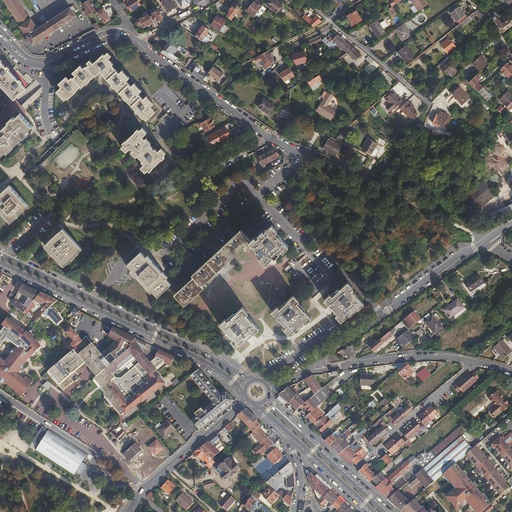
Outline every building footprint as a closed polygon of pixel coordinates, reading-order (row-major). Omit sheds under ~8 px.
[(3,0),(21,26),(20,27),(26,36),(37,28),(31,19),(31,20),(17,0),(3,0)] [(87,16),(96,11),(88,0),(83,4),(86,9),(84,11),(87,16)] [(128,0),(124,3),(130,12),(141,5),(137,0),(128,0)] [(173,0),(162,0),(161,2),(168,12),(178,6),(173,0)] [(276,0),(271,0),(267,6),(276,13),(283,5),(276,0)] [(336,0),(325,0),(336,8),(340,3),(336,0)] [(418,11),(428,5),(424,0),(412,0),(412,1),(418,11)] [(254,1),(246,11),(253,16),(254,16),(261,7),(254,1)] [(261,7),(254,16),(256,18),(258,18),(259,18),(267,8),(263,5),(261,7)] [(230,12),(227,16),(231,19),(238,10),(233,6),(230,10),(229,12),(230,12)] [(459,24),(468,17),(459,6),(450,13),(459,24)] [(37,28),(26,36),(32,45),(77,16),(70,7),(37,28)] [(152,15),(156,23),(164,18),(158,8),(154,11),(151,13),(150,13),(152,15)] [(103,9),(97,12),(104,23),(110,19),(110,18),(110,17),(109,16),(108,16),(106,12),(106,11),(105,11),(105,10),(104,9),(103,9)] [(490,19),(489,18),(477,9),(476,10),(474,12),(486,22),(490,19)] [(356,10),(347,16),(352,25),(362,20),(356,10)] [(473,12),(468,17),(459,24),(462,27),(466,24),(466,23),(467,23),(476,16),(473,12)] [(490,15),(492,17),(499,29),(501,32),(506,30),(511,25),(511,24),(508,19),(502,23),(500,19),(499,19),(498,20),(497,18),(499,16),(496,12),(490,15)] [(154,27),(158,25),(156,23),(152,15),(149,16),(148,14),(144,17),(139,19),(137,20),(136,22),(138,25),(142,23),(142,25),(143,24),(143,25),(142,25),(144,28),(152,23),(152,24),(154,27)] [(309,23),(313,27),(314,27),(322,22),(316,16),(311,20),(305,14),(303,17),(309,23)] [(214,21),(211,25),(213,26),(212,28),(217,31),(217,29),(219,31),(220,30),(222,32),(225,29),(227,27),(223,25),(226,21),(216,15),(213,20),(214,21)] [(372,36),(375,40),(386,33),(382,26),(378,21),(378,20),(370,25),(375,34),(372,36)] [(404,24),(395,30),(402,40),(412,34),(404,24)] [(195,37),(206,43),(211,36),(207,33),(210,30),(203,25),(197,33),(195,37)] [(327,40),(338,49),(340,47),(345,41),(337,34),(335,36),(333,34),(327,40)] [(446,34),(438,41),(447,53),(448,53),(456,47),(454,44),(451,41),(446,34)] [(308,42),(311,46),(322,40),(320,36),(308,42)] [(348,54),(353,48),(345,41),(340,47),(348,54)] [(161,52),(175,62),(178,58),(174,56),(174,53),(176,51),(178,50),(183,53),(185,55),(186,52),(187,51),(180,46),(176,42),(174,44),(173,45),(169,42),(163,50),(161,52)] [(406,45),(398,52),(406,62),(415,56),(406,45)] [(459,46),(449,56),(439,65),(440,65),(448,75),(450,74),(452,76),(457,71),(448,61),(449,59),(449,60),(462,49),(459,46)] [(362,56),(353,48),(348,54),(355,60),(362,56)] [(248,53),(256,58),(259,55),(254,52),(250,49),(248,53)] [(268,51),(259,55),(264,65),(273,60),(268,51)] [(293,54),(292,54),(295,65),(307,61),(304,51),(293,54)] [(144,118),(147,120),(156,112),(151,107),(154,104),(146,96),(143,99),(139,94),(142,91),(134,83),(131,86),(127,81),(130,78),(122,70),(119,73),(112,66),(114,64),(109,59),(112,56),(108,52),(105,55),(103,54),(93,63),(90,60),(87,63),(89,65),(86,67),(86,66),(83,68),(80,65),(72,73),(75,76),(73,78),(72,77),(69,79),(66,76),(58,84),(61,87),(56,92),(65,101),(67,98),(75,91),(75,90),(80,85),(81,86),(86,82),(89,79),(94,74),(95,76),(96,76),(101,72),(101,71),(103,73),(108,78),(113,84),(116,86),(120,91),(125,96),(128,99),(133,104),(137,109),(137,110),(144,118)] [(473,64),(480,71),(488,64),(486,61),(487,60),(482,55),(473,64)] [(2,56),(0,57),(0,58),(2,61),(1,62),(6,67),(8,66),(10,69),(9,70),(19,80),(20,79),(23,82),(21,83),(27,88),(30,85),(2,56)] [(184,68),(191,73),(197,63),(190,58),(184,68)] [(365,68),(369,74),(378,66),(374,60),(365,68)] [(511,66),(507,62),(500,69),(508,77),(511,73),(511,66)] [(195,76),(202,81),(206,76),(201,73),(202,71),(200,70),(201,69),(196,66),(194,69),(194,70),(192,73),(195,76)] [(224,74),(213,66),(206,75),(211,78),(212,77),(214,78),(214,80),(216,81),(217,80),(218,81),(224,74)] [(285,82),(295,76),(290,68),(280,74),(285,82)] [(364,69),(361,72),(366,77),(369,75),(364,69)] [(470,81),(469,82),(474,88),(478,92),(483,87),(478,81),(480,79),(479,78),(481,75),(479,72),(471,80),(470,81)] [(319,75),(308,82),(310,87),(322,79),(319,75)] [(0,88),(7,96),(10,93),(3,86),(0,82),(0,88)] [(460,86),(451,93),(462,105),(470,98),(460,86)] [(483,87),(478,92),(487,101),(492,96),(483,87)] [(0,125),(22,106),(15,99),(12,101),(7,96),(7,97),(0,89),(0,125)] [(67,98),(68,99),(76,92),(76,91),(75,91),(67,98)] [(394,91),(385,99),(389,104),(386,107),(390,112),(394,109),(403,101),(394,91)] [(511,94),(508,91),(499,99),(505,105),(504,106),(505,108),(506,106),(510,110),(511,108),(511,94)] [(322,102),(316,111),(330,119),(335,111),(326,106),(333,96),(328,93),(322,102)] [(263,97),(257,106),(268,114),(275,105),(263,97)] [(410,104),(408,101),(400,108),(411,121),(418,114),(415,110),(414,110),(413,108),(414,107),(415,106),(411,103),(410,104)] [(287,119),(289,112),(289,111),(286,110),(282,108),(279,116),(287,119)] [(143,119),(144,118),(137,110),(136,110),(136,111),(143,119)] [(448,115),(440,111),(439,115),(437,114),(436,117),(435,119),(433,123),(437,125),(438,124),(444,126),(444,125),(448,116),(448,115)] [(297,116),(289,112),(287,119),(285,122),(291,126),(297,116)] [(22,137),(28,131),(33,126),(20,113),(10,123),(9,122),(0,130),(0,155),(1,157),(6,151),(12,146),(13,148),(23,138),(22,137)] [(209,116),(207,117),(197,123),(199,127),(200,126),(201,127),(202,126),(205,131),(205,132),(215,126),(209,116)] [(226,126),(216,131),(222,142),(234,136),(232,133),(230,134),(226,126)] [(142,162),(143,163),(144,164),(141,167),(146,173),(148,170),(151,168),(152,169),(162,159),(161,158),(164,156),(164,155),(166,153),(161,148),(158,151),(156,148),(155,149),(150,144),(145,139),(143,137),(147,133),(142,127),(140,130),(138,128),(135,131),(136,131),(126,141),(125,140),(123,143),(124,144),(121,147),(126,152),(131,148),(139,157),(143,161),(142,162)] [(347,129),(338,137),(342,139),(350,133),(347,129)] [(63,144),(59,148),(58,149),(39,167),(67,198),(94,173),(92,171),(92,170),(90,168),(89,168),(80,158),(93,146),(89,142),(90,141),(88,138),(87,139),(86,138),(90,135),(88,132),(84,136),(79,130),(65,142),(63,144)] [(222,142),(216,131),(208,136),(212,145),(218,142),(220,141),(220,143),(222,142)] [(331,137),(329,140),(341,146),(342,143),(335,139),(331,137)] [(368,138),(362,149),(363,150),(362,152),(366,154),(367,152),(371,154),(375,157),(378,152),(378,150),(377,148),(375,148),(378,144),(368,138)] [(325,149),(329,140),(327,139),(322,149),(337,157),(342,146),(341,146),(336,154),(325,149)] [(341,146),(329,140),(325,149),(336,154),(341,146)] [(266,152),(270,161),(279,157),(274,148),(266,152)] [(262,166),(270,161),(266,152),(258,157),(262,166)] [(227,179),(230,178),(227,174),(230,173),(226,166),(221,168),(227,179)] [(475,180),(480,176),(472,167),(467,171),(475,181),(475,180)] [(220,183),(227,179),(221,168),(213,172),(220,183)] [(475,181),(467,171),(465,172),(473,182),(475,181)] [(495,173),(485,182),(491,189),(497,184),(496,183),(501,179),(495,173)] [(491,189),(485,182),(480,176),(475,180),(475,181),(478,184),(464,196),(477,211),(496,195),(491,189)] [(0,211),(11,223),(14,219),(25,209),(29,205),(10,185),(6,188),(7,189),(0,195),(0,211)] [(241,230),(212,257),(222,268),(249,242),(262,256),(260,258),(266,264),(273,257),(275,258),(282,251),(283,252),(289,246),(275,232),(277,230),(272,224),(270,226),(266,222),(263,219),(259,222),(246,235),(241,230)] [(49,242),(45,245),(64,266),(68,262),(67,262),(78,251),(79,252),(82,249),(63,228),(59,232),(60,232),(49,242)] [(59,232),(49,242),(60,232),(59,232)] [(67,262),(68,262),(79,252),(78,251),(67,262)] [(141,251),(127,264),(138,275),(137,276),(146,286),(148,285),(158,296),(171,284),(161,273),(162,272),(152,261),(151,262),(141,251)] [(222,268),(212,257),(207,261),(206,262),(216,273),(217,272),(222,268)] [(216,273),(206,262),(192,275),(194,277),(174,295),(184,306),(204,288),(204,287),(202,286),(216,273)] [(487,268),(489,273),(505,267),(503,262),(487,268)] [(471,292),(485,283),(478,273),(464,283),(470,292),(471,292)] [(330,294),(324,299),(337,314),(335,316),(341,322),(356,308),(358,310),(364,304),(351,290),(353,288),(348,282),(332,296),(330,294)] [(12,304),(14,306),(24,313),(32,303),(34,300),(41,292),(22,283),(18,293),(25,296),(21,303),(15,299),(13,301),(12,304)] [(486,285),(485,283),(471,292),(473,295),(487,286),(486,285)] [(35,315),(30,319),(33,321),(43,313),(51,307),(54,303),(58,301),(41,292),(34,300),(41,305),(46,303),(47,304),(44,307),(35,315)] [(0,304),(5,307),(10,310),(14,306),(12,304),(13,301),(0,294),(0,304)] [(284,329),(290,335),(304,322),(306,324),(312,318),(298,303),(300,301),(294,295),(280,308),(278,306),(271,312),(286,327),(284,329)] [(457,299),(443,310),(450,318),(464,308),(457,299)] [(32,303),(24,313),(26,315),(30,311),(34,305),(32,303)] [(230,340),(235,346),(251,331),(253,333),(259,328),(247,315),(249,313),(243,306),(228,321),(226,318),(219,324),(232,338),(230,340)] [(63,320),(51,307),(43,313),(47,317),(49,316),(57,325),(63,320)] [(74,314),(75,315),(75,316),(80,311),(74,308),(69,315),(71,317),(74,314)] [(30,311),(26,315),(30,319),(35,315),(30,311)] [(420,320),(421,319),(414,311),(404,319),(407,323),(411,327),(417,322),(418,322),(420,320)] [(432,316),(425,322),(435,334),(442,328),(432,316)] [(408,330),(411,327),(407,323),(404,319),(401,322),(408,330)] [(165,384),(155,371),(145,380),(148,384),(134,395),(131,391),(128,393),(119,382),(115,385),(113,382),(112,381),(116,377),(113,374),(119,369),(117,366),(131,354),(134,357),(141,364),(147,359),(143,353),(144,352),(143,351),(145,346),(135,341),(136,338),(126,334),(113,327),(109,337),(117,341),(115,345),(103,356),(86,336),(82,340),(78,337),(79,336),(70,327),(65,332),(71,338),(66,344),(69,348),(72,351),(68,355),(66,353),(59,359),(61,361),(47,372),(59,385),(63,391),(74,382),(69,376),(86,362),(98,376),(94,379),(106,393),(107,394),(106,395),(105,396),(105,397),(104,398),(104,399),(104,400),(104,401),(104,402),(105,403),(105,404),(106,405),(107,406),(108,407),(109,407),(110,407),(111,407),(112,407),(113,407),(121,416),(126,412),(129,412),(142,402),(165,384)] [(251,331),(235,346),(236,347),(251,332),(253,334),(260,329),(259,328),(253,333),(251,331)] [(407,331),(398,339),(400,341),(404,347),(414,339),(407,331)] [(374,344),(370,348),(374,352),(377,349),(378,348),(379,348),(384,343),(393,336),(392,335),(389,332),(377,342),(374,344)] [(466,334),(454,345),(458,349),(459,348),(461,346),(463,348),(469,343),(472,341),(469,338),(471,336),(468,332),(465,334),(466,334)] [(20,341),(26,349),(28,347),(22,340),(20,341)] [(502,340),(494,347),(500,354),(499,355),(503,359),(511,352),(502,340)] [(23,351),(16,345),(10,353),(11,354),(5,362),(0,357),(0,380),(4,384),(5,383),(15,390),(15,391),(22,396),(25,392),(26,393),(31,386),(30,386),(33,382),(26,376),(23,380),(21,379),(23,378),(17,374),(27,361),(21,357),(22,355),(20,354),(23,351)] [(350,359),(356,358),(354,355),(357,353),(354,348),(351,350),(348,347),(347,345),(342,349),(350,359)] [(26,349),(32,355),(35,352),(30,346),(28,347),(26,349)] [(159,350),(152,355),(155,359),(164,352),(159,350)] [(117,366),(119,369),(134,357),(131,354),(117,366)] [(145,380),(155,371),(147,361),(148,360),(148,359),(147,359),(141,364),(148,374),(139,381),(140,383),(145,380)] [(421,368),(415,373),(420,379),(427,374),(421,368)] [(191,421),(199,429),(234,401),(226,392),(221,396),(199,369),(191,376),(213,403),(203,411),(201,408),(195,414),(197,416),(191,421)] [(387,387),(400,375),(396,371),(376,388),(385,398),(389,403),(393,408),(395,406),(402,401),(394,391),(393,390),(390,392),(388,389),(389,389),(387,387)] [(59,385),(47,372),(40,378),(48,381),(49,380),(52,382),(52,383),(52,384),(52,385),(53,385),(56,387),(59,385)] [(463,378),(470,386),(480,378),(474,372),(471,374),(469,372),(465,375),(463,378)] [(360,374),(360,385),(374,386),(374,375),(360,374)] [(310,388),(318,382),(313,375),(304,379),(310,387),(310,388)] [(463,392),(470,386),(463,378),(458,382),(453,386),(458,393),(461,390),(463,392)] [(315,394),(322,388),(318,382),(310,388),(315,394)] [(279,394),(289,403),(296,395),(298,393),(291,386),(288,387),(279,394)] [(347,396),(339,388),(336,391),(343,399),(347,396)] [(396,389),(394,391),(402,401),(403,400),(404,399),(400,394),(399,394),(396,389)] [(497,390),(489,398),(495,406),(489,411),(489,413),(492,417),(495,417),(500,412),(501,413),(510,405),(497,390)] [(289,403),(296,410),(305,403),(296,395),(289,403)] [(380,402),(384,406),(389,403),(385,398),(380,402)] [(305,403),(302,405),(309,414),(316,407),(317,407),(310,399),(305,403)] [(159,407),(164,413),(172,406),(167,400),(159,407)] [(368,404),(372,409),(376,405),(372,400),(368,404)] [(413,411),(411,409),(410,408),(413,405),(409,400),(405,403),(407,405),(400,412),(405,418),(413,411)] [(340,408),(337,405),(328,412),(331,416),(340,408)] [(439,414),(431,405),(429,407),(424,411),(432,420),(439,414)] [(325,415),(316,407),(309,414),(306,416),(315,424),(325,415)] [(174,408),(166,416),(171,422),(179,414),(174,408)] [(237,415),(249,427),(256,421),(258,419),(246,408),(237,415)] [(417,417),(422,422),(425,426),(432,420),(424,411),(420,415),(417,417)] [(385,415),(390,422),(393,420),(397,424),(399,423),(405,418),(400,412),(392,418),(388,413),(385,415)] [(325,415),(315,424),(318,428),(321,432),(332,422),(328,418),(328,419),(325,415)] [(375,433),(380,439),(388,432),(384,427),(386,425),(381,418),(378,421),(382,426),(375,433)] [(408,426),(415,434),(422,429),(424,431),(427,428),(425,426),(422,422),(419,425),(415,420),(413,422),(408,426)] [(81,421),(70,431),(75,436),(81,440),(84,437),(82,434),(88,428),(81,421)] [(165,438),(175,429),(167,421),(162,425),(159,423),(155,427),(165,438)] [(251,430),(253,432),(259,427),(260,426),(256,421),(249,427),(237,437),(239,440),(251,430)] [(225,427),(228,431),(229,432),(234,428),(230,423),(225,427)] [(43,426),(32,442),(38,447),(36,450),(74,475),(75,473),(81,476),(87,465),(82,462),(87,455),(49,430),(48,431),(46,430),(46,428),(43,426)] [(402,439),(406,443),(407,445),(411,443),(409,440),(415,434),(408,426),(405,429),(401,432),(405,437),(402,439)] [(253,432),(251,434),(260,443),(253,450),(259,457),(274,444),(259,427),(253,432)] [(464,434),(458,427),(431,451),(436,457),(461,436),(464,434)] [(324,441),(329,445),(341,435),(337,430),(324,441)] [(219,432),(200,448),(212,459),(225,448),(218,440),(222,436),(219,432)] [(329,445),(334,450),(344,440),(345,440),(346,439),(346,438),(348,437),(343,433),(341,435),(329,445)] [(364,441),(365,443),(368,441),(372,445),(380,439),(375,433),(367,439),(363,434),(360,436),(364,441)] [(500,437),(491,444),(501,455),(501,456),(511,467),(511,450),(511,451),(510,449),(509,448),(510,448),(509,447),(507,446),(509,444),(511,441),(511,435),(510,433),(502,440),(500,437)] [(391,440),(398,449),(406,443),(402,439),(398,434),(394,438),(391,440)] [(358,446),(364,441),(360,436),(355,441),(358,446)] [(465,455),(472,449),(461,436),(436,457),(423,469),(434,481),(443,474),(455,463),(465,455)] [(157,440),(148,447),(155,456),(164,448),(157,440)] [(334,450),(339,454),(342,452),(349,446),(350,445),(345,440),(344,440),(334,450)] [(390,453),(392,455),(398,449),(391,440),(389,443),(384,446),(390,453)] [(138,455),(139,456),(143,452),(136,443),(126,452),(123,454),(130,462),(133,458),(138,455)] [(342,452),(352,461),(359,455),(360,454),(364,451),(360,447),(354,452),(349,446),(342,452)] [(472,449),(465,455),(476,467),(477,467),(486,478),(485,478),(500,495),(509,488),(501,479),(503,477),(498,472),(497,473),(495,471),(494,471),(495,470),(494,469),(492,468),(494,466),(489,461),(487,462),(486,460),(485,459),(485,460),(483,457),(485,456),(480,450),(478,452),(476,450),(474,447),(472,449)] [(200,448),(194,453),(203,461),(204,459),(207,463),(208,463),(212,459),(200,448)] [(280,471),(291,462),(286,454),(283,456),(276,448),(267,455),(275,465),(272,467),(266,460),(266,461),(261,465),(256,469),(267,482),(271,478),(280,471)] [(253,450),(250,452),(256,459),(259,457),(253,450)] [(382,493),(388,499),(397,491),(407,482),(423,469),(436,457),(431,451),(430,451),(427,453),(419,461),(382,493)] [(419,461),(427,453),(425,451),(416,458),(419,461)] [(388,466),(392,462),(393,462),(387,455),(386,454),(381,458),(388,466)] [(261,455),(256,459),(261,465),(266,461),(261,455)] [(352,461),(356,465),(363,458),(361,457),(359,455),(352,461)] [(375,487),(382,493),(419,461),(416,458),(414,455),(386,478),(378,485),(375,487)] [(225,462),(216,469),(225,481),(231,476),(232,477),(237,472),(236,472),(240,468),(230,457),(229,458),(227,457),(223,460),(225,462)] [(206,465),(210,468),(215,462),(212,459),(208,463),(207,463),(206,465)] [(287,488),(295,487),(295,486),(293,468),(293,466),(291,462),(280,471),(271,478),(267,482),(266,482),(272,488),(275,486),(276,487),(286,479),(286,483),(287,488)] [(388,466),(384,470),(386,472),(394,465),(392,462),(388,466)] [(358,471),(370,482),(372,480),(379,474),(377,472),(375,474),(368,468),(369,467),(369,466),(372,464),(371,463),(365,465),(364,465),(358,471)] [(455,463),(443,474),(456,488),(446,496),(456,508),(466,500),(475,511),(481,511),(490,504),(455,463)] [(129,466),(125,470),(132,475),(135,472),(129,466)] [(305,471),(312,488),(319,494),(316,497),(319,502),(330,490),(319,480),(307,469),(305,471)] [(426,488),(434,481),(423,469),(407,482),(411,487),(419,480),(426,488)] [(372,480),(378,485),(386,478),(381,472),(379,474),(372,480)] [(278,490),(286,483),(286,479),(276,487),(278,490)] [(168,480),(161,488),(169,494),(175,486),(168,480)] [(272,504),(280,496),(278,494),(269,486),(261,494),(272,504)] [(344,503),(330,490),(319,502),(322,509),(326,507),(328,507),(331,509),(328,511),(340,511),(338,509),(344,503)] [(252,495),(257,500),(261,495),(256,491),(251,494),(252,495)] [(280,496),(283,499),(286,496),(281,491),(278,494),(280,496)] [(393,503),(401,510),(410,502),(397,491),(388,499),(393,503)] [(283,499),(290,506),(293,494),(288,492),(287,495),(286,496),(283,499)] [(182,493),(176,501),(186,510),(193,502),(182,493)] [(226,511),(236,500),(227,493),(218,504),(226,511)] [(252,495),(247,501),(248,502),(244,506),(250,511),(253,511),(258,506),(260,508),(263,505),(257,500),(252,495)] [(410,502),(401,510),(402,511),(432,511),(431,509),(427,511),(425,511),(413,499),(410,502)] [(346,511),(350,509),(344,503),(338,509),(340,511),(346,511)]
